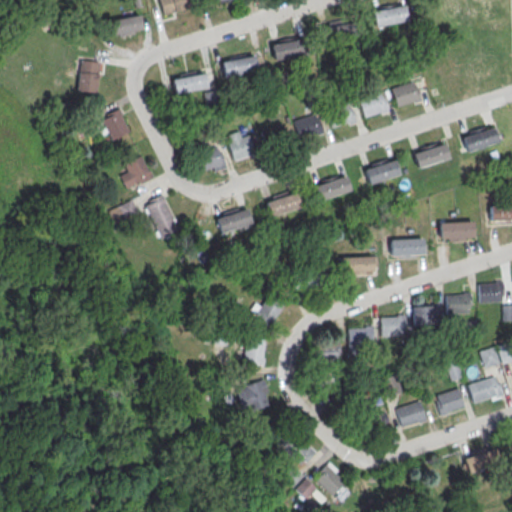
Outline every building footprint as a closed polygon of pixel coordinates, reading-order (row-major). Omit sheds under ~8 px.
[(192,6),(190,0),(156,0),(161,14),(192,6)] [(479,0),(475,11),(492,17),(497,0),(479,0)] [(373,9),(375,24),(406,21),(404,6),(373,9)] [(352,12),(319,26),(326,43),(359,29),(352,12)] [(142,32),(139,14),(106,19),(109,37),(142,32)] [(306,54),(303,36),(269,42),(272,60),(306,54)] [(482,48),(482,58),(460,58),(460,76),(502,75),(502,48),(482,48)] [(218,60),(223,78),(257,70),(252,52),(218,60)] [(95,92),(98,61),(79,59),(75,90),(95,92)] [(173,93),(206,87),(203,72),(170,77),(173,93)] [(390,89),(412,82),(414,87),(417,86),(421,101),(414,103),(413,101),(396,107),(390,89)] [(358,100),(379,92),(381,98),(384,97),(388,111),(381,114),(380,112),(363,117),(358,100)] [(325,111),(346,104),(348,109),(351,109),(356,123),(348,125),(348,123),(331,129),(325,111)] [(129,130),(118,108),(100,118),(111,139),(129,130)] [(291,122),(313,114),(315,120),(318,119),(322,133),(315,136),(314,134),(297,139),(291,122)] [(260,132),(281,124),(283,130),(286,129),(291,143),(283,146),(283,144),(266,149),(260,132)] [(462,138),(493,127),(498,142),(468,152),(462,138)] [(226,143),(248,136),(250,142),(253,141),(257,155),(250,158),(249,155),(232,161),(226,143)] [(413,154),(443,144),(448,158),(418,169),(413,154)] [(194,155),(215,147),(217,153),(220,152),(225,168),(214,172),(212,168),(200,172),(194,155)] [(152,177),(141,154),(122,163),(126,172),(118,176),(125,190),(152,177)] [(363,171),(394,160),(399,175),(369,186),(363,171)] [(314,187),(345,177),(350,191),(319,202),(314,187)] [(266,203),(296,192),(301,207),(271,218),(266,203)] [(178,230),(162,194),(143,202),(158,238),(178,230)] [(107,210),(113,223),(135,212),(129,199),(107,210)] [(490,223),(489,207),(506,206),(507,225),(498,225),(498,223),(490,223)] [(216,220),(246,209),(251,224),(221,235),(216,220)] [(457,241),(456,223),(471,222),(472,238),(465,239),(465,241),(457,241)] [(440,240),(439,223),(456,223),(457,241),(448,242),(448,240),(440,240)] [(407,258),(406,240),(421,239),(422,255),(415,256),(415,258),(407,258)] [(390,257),(389,241),(406,240),(407,258),(398,259),(398,257),(390,257)] [(358,276),(357,257),(372,256),(373,273),(366,273),(366,275),(358,276)] [(341,274),(340,258),(357,257),(358,276),(349,276),(349,274),(341,274)] [(288,289),(321,289),(321,272),(288,272),(288,289)] [(502,302),(502,280),(477,280),(477,302),(502,302)] [(445,312),(469,312),(469,292),(445,292),(445,312)] [(254,313),(270,323),(282,305),(266,294),(254,313)] [(413,304),(412,323),(435,324),(436,306),(413,304)] [(379,336),(405,336),(405,315),(379,315),(379,336)] [(347,326),(347,349),(373,349),(373,326),(347,326)] [(203,341),(227,344),(228,331),(204,328),(203,341)] [(244,364),(264,364),(264,338),(244,338),(244,364)] [(337,362),(337,342),(316,342),(316,362),(337,362)] [(478,350),(482,367),(498,362),(494,346),(478,350)] [(323,372),(322,383),(333,384),(334,373),(323,372)] [(382,378),(387,395),(401,390),(396,374),(382,378)] [(501,396),(495,375),(466,383),(472,404),(501,396)] [(239,412),(268,404),(261,379),(232,387),(239,412)] [(464,406),(457,386),(432,395),(439,415),(464,406)] [(394,407),(400,427),(425,419),(419,399),(394,407)] [(361,418),(366,437),(390,430),(384,411),(361,418)] [(314,452),(291,431),(280,443),(304,463),(314,452)] [(492,465),(488,450),(461,456),(464,471),(492,465)] [(311,478),(330,495),(345,478),(327,461),(311,478)] [(381,473),(371,465),(362,477),(372,485),(381,473)] [(292,487),(304,498),(314,487),(302,476),(292,487)]
